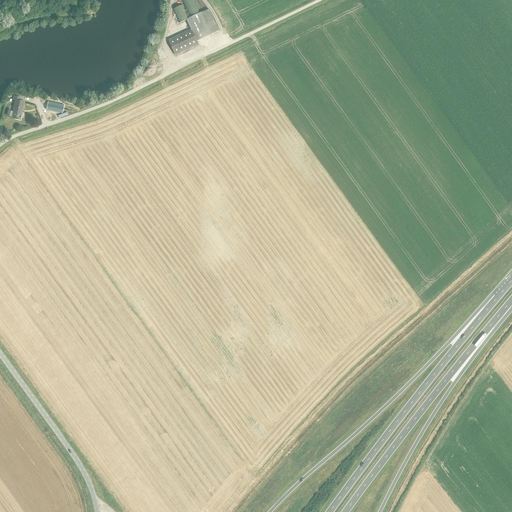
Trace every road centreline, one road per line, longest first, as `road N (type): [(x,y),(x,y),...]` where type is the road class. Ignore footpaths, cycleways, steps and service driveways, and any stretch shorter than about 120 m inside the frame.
road 1 (unclassified): [(0,145),(110,102),(321,0)]
road 2 (trunk): [(497,297),(269,511)]
road 3 (trunk): [(497,297),(329,511)]
road 4 (trunk): [(345,511),(511,299)]
road 5 (trunk): [(379,511),(442,398),(511,300)]
road 6 (tertiary): [(96,511),(79,463),(0,355)]
